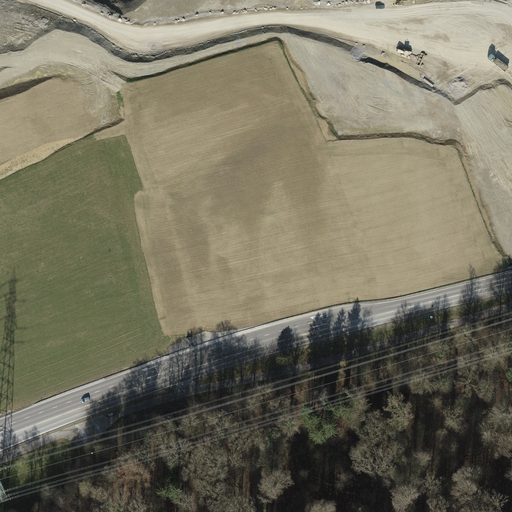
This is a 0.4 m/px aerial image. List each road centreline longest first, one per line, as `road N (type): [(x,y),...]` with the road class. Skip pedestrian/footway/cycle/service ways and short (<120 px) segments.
road 1 (primary): [(180,367),(511,281)]
road 2 (primary): [(0,436),(180,367)]
